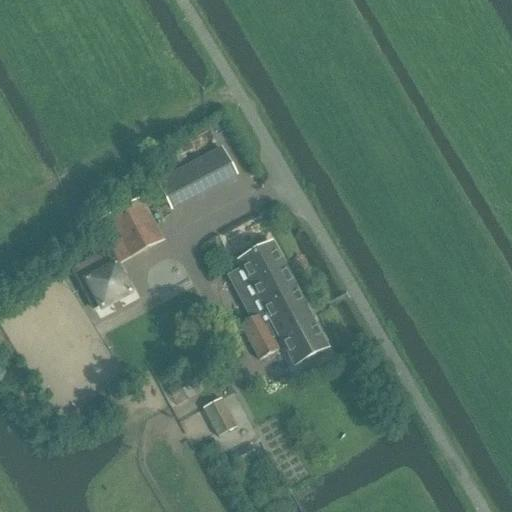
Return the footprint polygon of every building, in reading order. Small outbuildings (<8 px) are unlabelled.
[(222,146),(203,156),(219,185),(238,175),(222,146)] [(167,175),(154,181),(170,211),(183,204),(167,175)] [(141,201),(96,225),(119,267),(163,243),(141,201)] [(241,270),(226,278),(250,322),(239,328),(258,363),(278,352),(271,338),(275,336),(293,369),(327,350),(271,246),(237,264),(241,270)] [(104,254),(70,272),(92,312),(96,310),(99,315),(133,297),(115,262),(110,265),(104,254)] [(171,398),(186,390),(193,391),(199,388),(201,382),(197,376),(191,374),(185,377),(183,384),(168,393),(171,398)] [(221,402),(202,411),(217,440),(236,430),(221,402)] [(94,406),(85,412),(93,423),(102,417),(94,406)]
